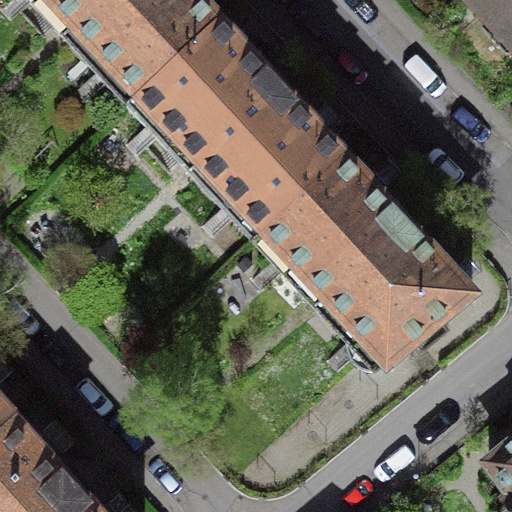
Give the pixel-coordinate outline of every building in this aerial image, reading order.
[(199,0),(26,0),(125,106),(218,20),(199,0)] [(511,0),(471,0),(491,21),(493,19),(511,39),(511,0)] [(251,241),(344,155),(288,95),(218,20),(125,106),(251,241)] [(408,225),(344,155),(251,241),(375,375),(473,294),(408,225)] [(0,401),(0,427),(13,416),(0,401)] [(99,511),(79,490),(13,416),(0,427),(0,511),(99,511)] [(511,502),(511,442),(488,462),(511,495),(509,498),(511,502)]
